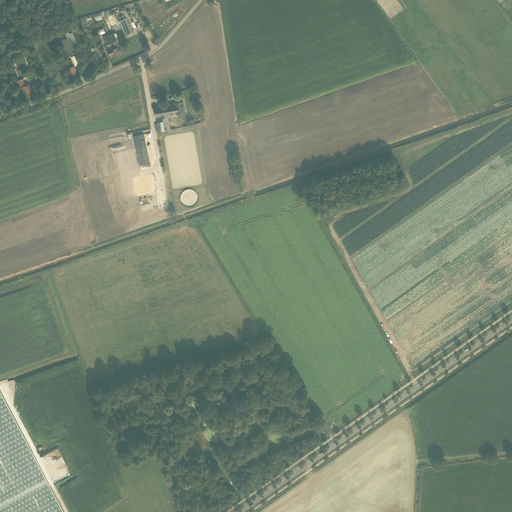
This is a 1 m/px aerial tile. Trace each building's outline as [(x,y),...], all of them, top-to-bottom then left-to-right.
[(126,18),(119,21),(125,35),(132,32),(126,18)] [(103,36),(106,42),(106,43),(109,42),(112,48),(108,50),(110,55),(114,53),(115,56),(121,53),(120,50),(119,50),(117,47),(115,41),(117,40),(114,32),(103,36)] [(59,41),(64,54),(75,49),(70,36),(59,41)] [(28,76),(35,73),(27,52),(19,55),(21,59),(21,62),(28,76)] [(77,72),(74,65),(71,58),(66,60),(72,74),(77,72)] [(16,77),(20,75),(14,60),(10,62),(16,77)] [(19,87),(22,94),(31,91),(28,83),(26,84),(23,78),(18,80),(20,87),(19,87)] [(185,112),(183,100),(175,102),(175,103),(155,107),(156,117),(177,113),(185,112)] [(135,178),(138,191),(155,188),(152,174),(135,178)] [(157,194),(74,208),(77,224),(97,220),(96,212),(128,207),(129,213),(150,209),(150,211),(159,210),(157,194)] [(0,511),(63,511),(50,487),(0,391),(0,511)]
